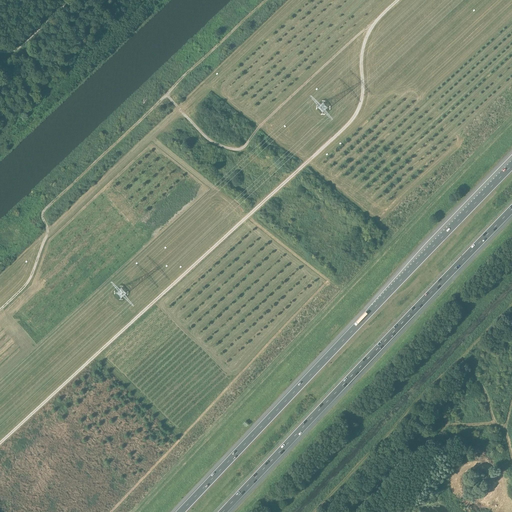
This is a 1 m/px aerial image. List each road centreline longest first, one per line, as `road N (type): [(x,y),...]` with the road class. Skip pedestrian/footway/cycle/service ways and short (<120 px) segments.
road 1 (track): [(397,0),(366,36),(361,98),(350,122),(0,443)]
road 2 (motorway): [(511,165),(181,511)]
road 3 (track): [(0,310),(30,277),(47,233),(43,212),(267,0)]
road 4 (motorway): [(222,511),(511,210)]
road 5 (track): [(372,25),(241,148),(211,142),(166,94)]
road 6 (track): [(511,454),(495,424),(448,424),(360,511)]
road 7 (track): [(495,424),(461,358),(511,305)]
